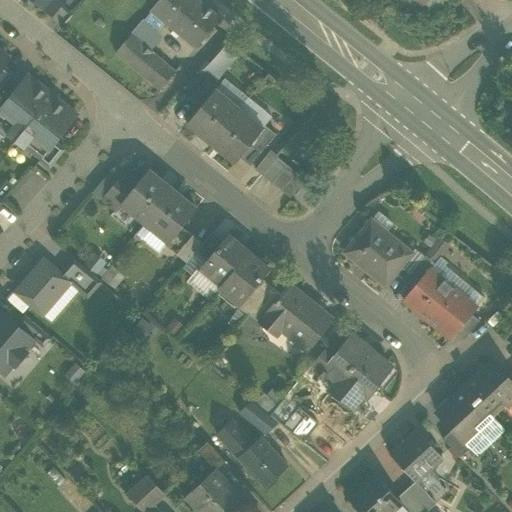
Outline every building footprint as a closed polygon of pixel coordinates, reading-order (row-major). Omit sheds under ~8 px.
[(33,0),(51,15),(59,5),(63,0),(33,0)] [(63,0),(59,5),(72,15),(84,0),(63,0)] [(220,18),(197,0),(159,0),(150,11),(162,21),(195,48),(220,18)] [(415,12),(430,1),(429,0),(410,0),(405,4),(413,14),(415,12)] [(415,12),(425,24),(453,0),(430,0),(430,1),(415,12)] [(130,35),(142,45),(162,21),(150,11),(130,35)] [(142,45),(130,35),(115,53),(160,90),(175,72),(142,45)] [(0,52),(0,69),(3,66),(8,59),(0,52)] [(3,66),(0,69),(0,89),(13,73),(3,66)] [(27,75),(0,108),(0,124),(8,131),(6,135),(23,148),(25,145),(41,158),(42,158),(55,141),(77,114),(27,75)] [(206,78),(190,98),(201,106),(214,90),(215,91),(217,88),(206,78)] [(215,91),(214,90),(201,106),(187,124),(210,143),(238,109),(215,91)] [(261,128),(238,109),(210,143),(234,163),(239,157),(248,145),(262,129),(261,128)] [(262,129),(248,145),(259,154),(275,134),(263,125),(261,128),(262,129)] [(55,141),(42,158),(41,158),(39,161),(49,169),(65,149),(55,141)] [(248,145),(239,157),(249,166),(259,154),(248,145)] [(277,157),(262,176),(271,183),(286,165),(277,157)] [(286,165),(271,183),(280,191),(296,172),(286,165)] [(138,182),(120,204),(121,205),(144,224),(172,189),(148,170),(138,182)] [(124,171),(101,200),(116,212),(121,205),(120,204),(138,182),(124,171)] [(296,172),(280,191),(290,198),(305,180),(296,172)] [(172,189),(144,224),(167,242),(168,243),(181,226),(196,208),(172,189)] [(370,220),(344,253),(385,286),(411,253),(370,220)] [(181,226),(168,243),(167,242),(165,245),(176,255),(192,235),(181,226)] [(212,232),(195,252),(206,261),(222,241),(212,232)] [(206,261),(201,267),(221,284),(248,251),(228,234),(222,241),(206,261)] [(221,284),(218,289),(239,306),(254,289),(270,269),(248,251),(221,284)] [(424,256),(409,275),(418,283),(429,269),(430,270),(435,264),(424,256)] [(42,260),(14,292),(39,314),(67,282),(42,260)] [(418,283),(403,301),(450,339),(456,332),(470,314),(475,307),(430,270),(429,269),(418,283)] [(332,320),(288,284),(281,294),(258,322),(276,336),(281,330),(307,351),(332,320)] [(263,297),(249,314),(258,322),(281,294),(271,286),(263,297)] [(254,289),(239,306),(249,314),(263,297),(254,289)] [(2,314),(0,317),(0,372),(4,375),(13,365),(15,367),(26,354),(24,352),(33,341),(15,325),(2,314)] [(470,314),(456,332),(464,339),(479,321),(470,314)] [(23,315),(15,325),(43,348),(51,339),(23,315)] [(373,350),(361,340),(359,342),(351,335),(337,352),(320,372),(321,373),(318,377),(320,379),(324,373),(335,382),(329,390),(353,409),(369,388),(372,391),(378,384),(377,384),(390,368),(371,352),(373,350)] [(327,344),(311,365),(320,372),(337,352),(327,344)] [(492,363),(465,388),(492,418),(511,399),(511,384),(507,379),(492,363)] [(465,388),(437,414),(452,430),(464,443),(465,443),(492,418),(465,388)] [(318,424),(290,401),(275,420),(303,443),(318,424)] [(492,418),(465,443),(470,448),(474,453),(478,453),(479,453),(499,434),(503,430),(492,418)] [(252,444),(231,421),(217,434),(238,457),(252,444)] [(452,430),(442,439),(459,458),(470,448),(465,443),(464,443),(452,430)] [(418,431),(390,456),(414,482),(415,481),(441,457),(418,431)] [(238,457),(237,458),(264,487),(287,466),(260,437),(238,457)] [(224,462),(206,442),(197,450),(215,470),(216,470),(224,462)] [(215,470),(185,498),(197,511),(236,511),(246,503),(216,470),(215,470)] [(164,494),(147,476),(137,486),(154,504),(164,494)] [(376,476),(349,501),(358,511),(389,511),(400,503),(400,502),(397,498),(376,476)] [(425,511),(435,503),(415,481),(414,482),(406,490),(425,511)] [(145,511),(154,504),(137,486),(127,496),(142,511),(145,511)] [(425,511),(406,490),(397,498),(400,502),(400,503),(407,511),(425,511)]
